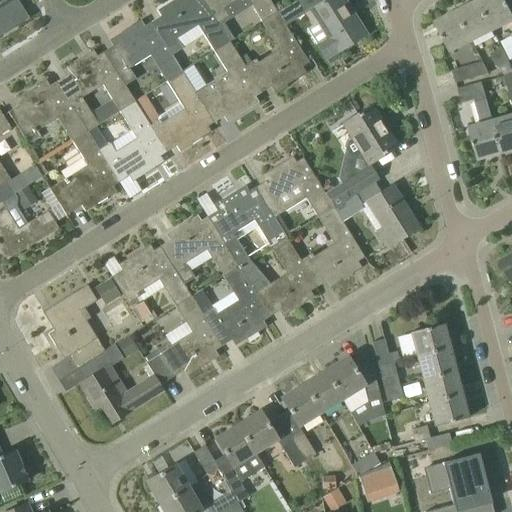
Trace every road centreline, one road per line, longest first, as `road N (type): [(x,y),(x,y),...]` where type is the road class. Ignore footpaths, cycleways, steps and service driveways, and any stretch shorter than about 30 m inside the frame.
road 1 (residential): [(0,302),(407,54)]
road 2 (residential): [(84,484),(463,251)]
road 3 (residential): [(463,251),(407,54)]
road 4 (residential): [(511,433),(463,251)]
road 5 (residential): [(84,484),(0,333)]
